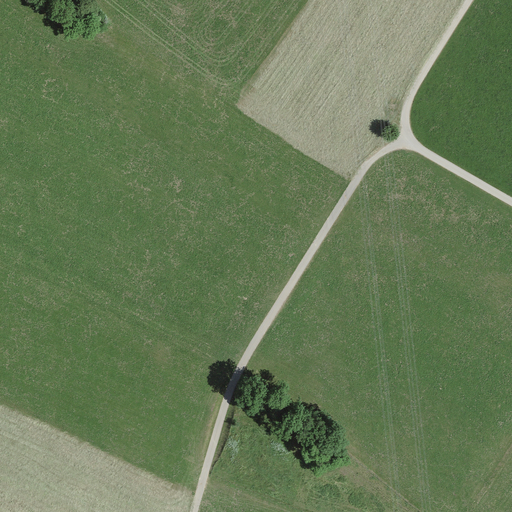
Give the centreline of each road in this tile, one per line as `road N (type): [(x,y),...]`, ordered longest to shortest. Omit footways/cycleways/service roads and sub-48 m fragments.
road 1 (track): [(417,146),(390,145),(368,159),(253,341),(221,403),(192,511)]
road 2 (residential): [(511,201),(417,146),(406,118),(416,85),(469,0)]
